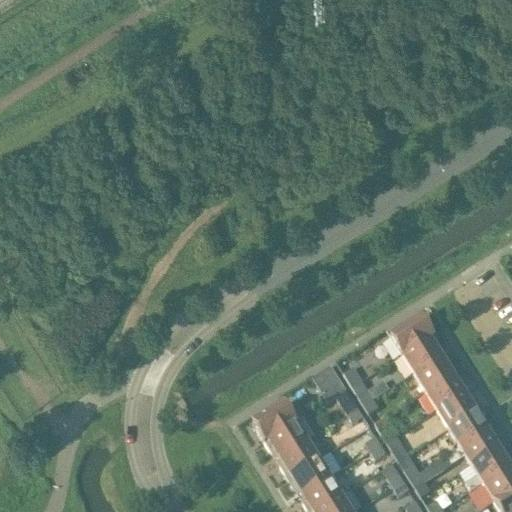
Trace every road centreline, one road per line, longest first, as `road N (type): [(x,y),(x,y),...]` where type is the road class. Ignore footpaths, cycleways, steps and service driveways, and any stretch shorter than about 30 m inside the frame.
road 1 (tertiary): [(238,294),(511,125)]
road 2 (unclassified): [(133,388),(103,395),(80,415),(53,511)]
road 3 (tertiary): [(238,294),(208,301),(180,321),(133,388)]
road 4 (tertiary): [(156,401),(183,352),(221,321),(238,294)]
